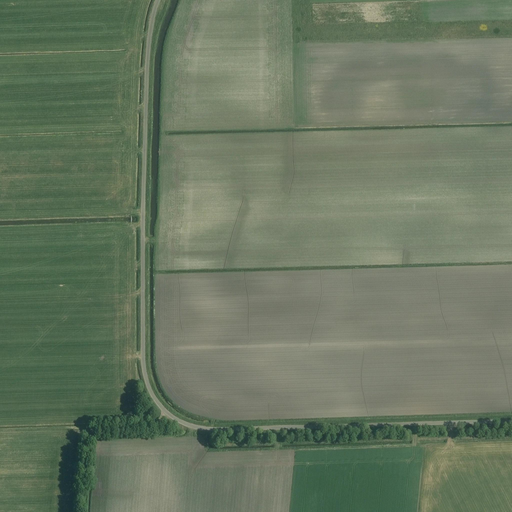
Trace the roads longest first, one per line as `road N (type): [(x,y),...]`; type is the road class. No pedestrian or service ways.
road 1 (unclassified): [(511,421),(208,429),(162,409),(147,384),(142,346),(147,60),(158,0)]
road 2 (track): [(162,409),(153,425),(91,433),(82,511)]
